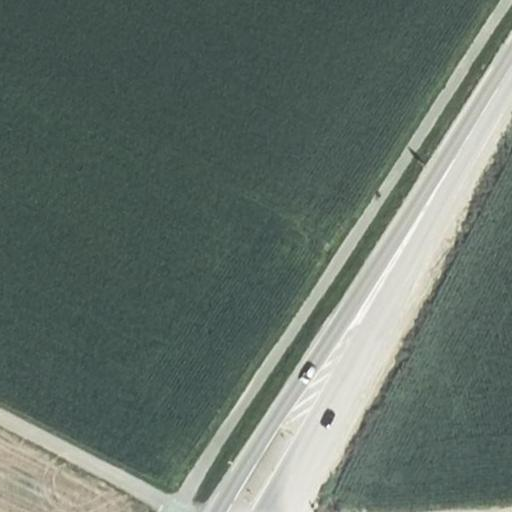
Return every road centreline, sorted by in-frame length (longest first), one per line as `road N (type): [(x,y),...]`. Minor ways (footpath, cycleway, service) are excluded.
road 1 (secondary): [(511,71),(360,316)]
road 2 (secondary): [(360,316),(288,402),(220,511)]
road 3 (secondary): [(260,511),(318,414),(360,316)]
road 4 (track): [(0,418),(176,508)]
